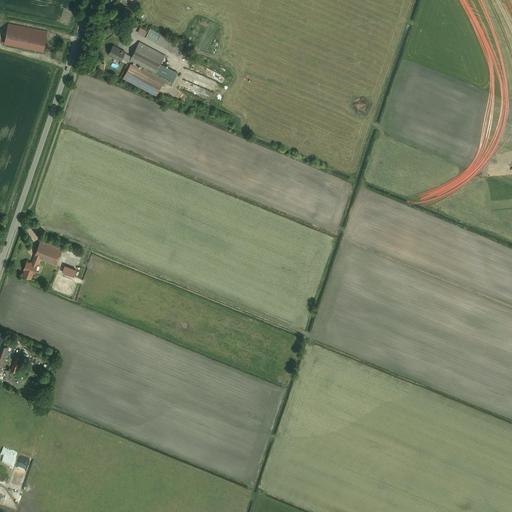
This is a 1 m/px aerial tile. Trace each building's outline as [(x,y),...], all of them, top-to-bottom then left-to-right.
[(44,34),(6,27),(3,44),(40,52),(44,34)] [(149,31),(145,39),(174,52),(178,44),(149,31)] [(119,62),(121,57),(155,73),(163,56),(137,44),(130,57),(109,47),(105,55),(119,62)] [(175,80),(180,71),(163,63),(158,72),(175,80)] [(161,84),(128,67),(123,77),(156,94),(161,84)] [(60,250),(37,241),(28,265),(26,265),(21,277),(30,281),(39,260),(54,266),(60,250)] [(66,264),(63,271),(76,276),(79,269),(66,264)] [(56,274),(54,282),(72,289),(75,281),(56,274)] [(0,372),(9,348),(0,344),(0,372)] [(16,357),(10,371),(16,373),(18,367),(21,368),(24,361),(16,357)] [(22,464),(29,465),(31,457),(24,455),(22,464)]
